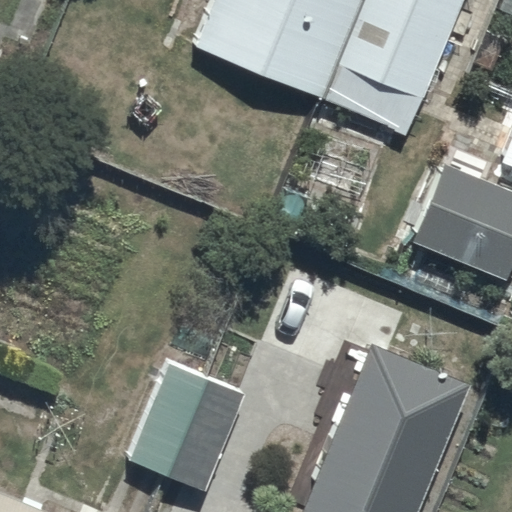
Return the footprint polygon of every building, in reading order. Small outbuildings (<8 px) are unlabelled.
[(204,0),(188,40),(400,128),(453,0),(204,0)] [(511,102),(491,152),(511,161),(511,102)] [(511,186),(437,154),(403,234),(495,274),(511,234),(511,186)] [(362,334),(288,511),(403,511),(460,374),(362,334)] [(168,353),(123,454),(196,486),(241,386),(168,353)] [(55,511),(0,487),(0,511),(55,511)]
